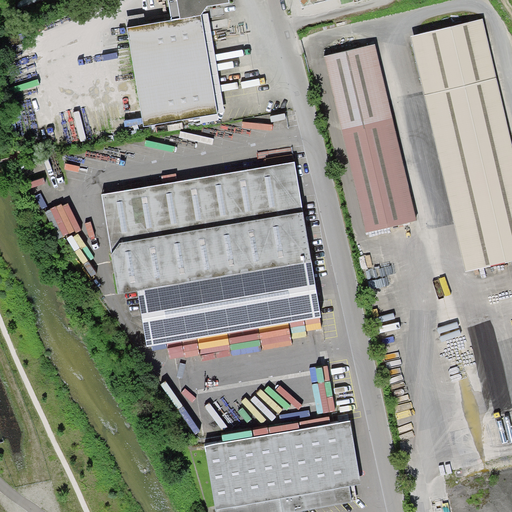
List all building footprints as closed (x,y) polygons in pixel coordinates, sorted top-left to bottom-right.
[(229,0),(168,0),(172,20),(127,27),(144,126),(200,116),(217,113),(201,15),(201,14),(207,6),(229,3),(229,0)] [(208,13),(201,14),(201,15),(217,113),(224,112),(208,13)] [(511,141),(483,20),(411,35),(466,271),(511,260),(511,141)] [(375,45),(323,57),(365,233),(417,221),(375,45)] [(218,120),(217,113),(200,116),(201,123),(218,120)] [(321,318),(295,162),(102,194),(118,294),(138,291),(147,346),(321,318)] [(348,414),(338,416),(339,422),(349,420),(348,414)] [(339,422),(205,446),(216,509),(349,486),(360,484),(349,420),(339,422)] [(289,511),(352,502),(349,486),(216,509),(216,511),(289,511)]
